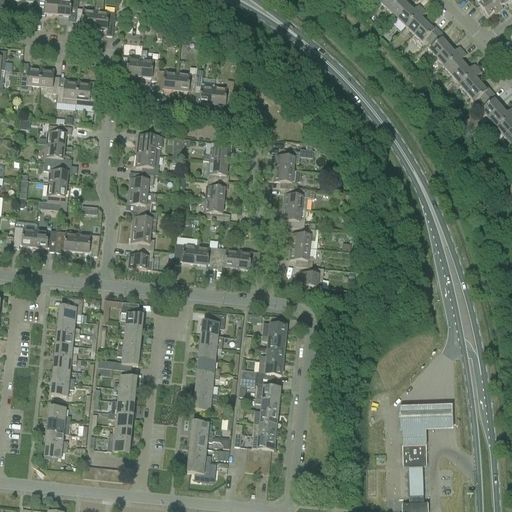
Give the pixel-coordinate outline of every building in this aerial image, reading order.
[(20,0),(0,0),(1,4),(0,14),(6,15),(8,2),(20,3),(20,0)] [(58,0),(39,0),(39,8),(38,8),(37,18),(44,19),(44,16),(57,17),(58,0)] [(77,11),(78,1),(67,0),(58,0),(57,17),(69,18),(69,21),(75,22),(77,11)] [(388,13),(400,0),(384,0),(380,5),(388,13)] [(397,21),(408,8),(404,4),(408,0),(400,0),(388,13),(397,21)] [(495,16),(499,13),(488,0),(484,0),(478,5),(487,18),(493,14),(495,16)] [(488,0),(499,13),(502,11),(501,8),(506,4),(502,0),(488,0)] [(94,31),(97,1),(96,1),(95,13),(77,11),(75,22),(74,34),(81,34),(81,29),(94,31)] [(112,39),(112,36),(115,15),(102,14),(103,2),(97,1),(94,31),(106,32),(105,38),(112,39)] [(405,28),(422,11),(418,7),(413,12),(408,8),(397,21),(405,28)] [(413,36),(425,24),(421,20),(426,14),(422,11),(405,28),(413,36)] [(429,28),(425,24),(413,36),(422,44),(425,41),(429,44),(440,34),(431,26),(429,28)] [(436,60),(449,49),(445,45),(448,43),(440,34),(429,44),(433,48),(429,51),(436,60)] [(444,69),(462,53),(459,49),(453,54),(451,52),(449,49),(436,60),(444,69)] [(451,78),(464,67),(460,62),(466,57),(462,53),(444,69),(451,78)] [(138,79),(140,61),(121,59),(119,80),(126,81),(126,78),(138,79)] [(159,73),(160,64),(140,61),(138,79),(151,80),(150,83),(157,84),(158,73),(159,73)] [(459,86),(477,71),(474,66),(468,71),(464,67),(451,78),(459,86)] [(39,89),(41,71),(28,70),(27,76),(21,76),(20,93),(31,94),(31,89),(39,89)] [(59,89),(59,80),(53,79),(54,73),(41,71),(39,89),(46,90),(46,95),(57,96),(58,89),(59,89)] [(466,95),(479,84),(475,79),(481,75),(477,71),(459,86),(466,95)] [(177,75),(159,73),(158,73),(157,84),(156,94),(162,95),(163,92),(175,93),(177,75)] [(196,80),(197,73),(196,73),(196,77),(177,75),(175,93),(187,94),(187,99),(193,100),(194,100),(196,80)] [(203,80),(203,74),(197,73),(196,80),(194,100),(193,100),(192,108),(199,109),(199,106),(212,107),(214,89),(202,87),(203,80)] [(75,107),(78,84),(65,83),(64,90),(59,89),(58,89),(57,96),(56,105),(75,107)] [(231,114),(234,84),(227,83),(226,90),(214,89),(212,107),(224,108),(224,113),(231,114)] [(94,109),(96,93),(90,92),(91,86),(78,84),(75,107),(94,109)] [(483,89),(479,84),(466,95),(474,104),(478,101),(481,105),(492,95),(485,87),(483,89)] [(488,121),(501,110),(498,106),(500,104),(492,95),(481,105),(485,109),(481,112),(488,121)] [(496,130),(511,116),(511,111),(511,110),(505,115),(501,110),(488,121),(496,130)] [(503,139),(511,131),(511,116),(496,130),(503,139)] [(71,137),(71,131),(48,128),(47,134),(46,134),(45,142),(38,141),(38,146),(45,147),(64,149),(65,137),(71,137)] [(511,131),(503,139),(511,148),(511,146),(511,131)] [(138,137),(136,157),(159,159),(160,151),(161,140),(138,137)] [(173,151),(172,160),(180,161),(181,152),(181,150),(182,142),(174,141),(173,149),(173,151)] [(203,157),(202,163),(208,164),(227,166),(228,154),(231,154),(232,147),(229,147),(211,145),(210,151),(209,151),(209,158),(203,157)] [(77,170),(77,169),(71,169),(71,162),(62,161),(64,149),(45,147),(44,161),(45,161),(44,166),(77,170)] [(276,158),(275,171),(294,173),(294,165),(298,166),(299,154),(293,154),(283,153),(282,159),(276,158)] [(157,178),(159,159),(136,157),(135,170),(141,170),(141,176),(157,178)] [(228,185),(228,179),(226,178),(227,166),(208,164),(207,178),(208,178),(207,183),(228,185)] [(76,176),(77,170),(44,166),(43,173),(48,174),(47,186),(66,188),(67,175),(76,176)] [(299,186),(301,184),(302,174),(294,173),(275,171),(273,184),(280,185),(279,191),(291,192),(297,193),(297,192),(297,185),(299,186)] [(157,178),(141,176),(137,175),(136,182),(130,181),(129,194),(147,196),(148,188),(152,189),(153,178),(157,178)] [(227,192),(228,185),(207,183),(206,189),(205,189),(204,202),(223,204),(224,191),(227,192)] [(66,188),(47,186),(46,199),(47,199),(46,205),(57,206),(60,206),(67,207),(67,200),(65,200),(66,188)] [(297,193),(291,192),(290,198),(284,197),(283,210),(305,212),(307,201),(314,202),(314,197),(322,197),(322,195),(297,192),(297,193)] [(156,197),(147,196),(129,194),(127,207),(134,208),(133,214),(140,215),(149,216),(149,215),(151,205),(155,205),(156,197)] [(17,205),(17,208),(19,211),(22,211),(25,209),(25,205),(23,203),(20,202),(17,205)] [(204,202),(203,215),(204,215),(203,221),(214,222),(224,223),(229,224),(230,217),(224,216),(221,216),(223,204),(204,202)] [(283,210),(281,223),(288,224),(287,230),(299,231),(309,232),(309,229),(308,229),(304,229),(305,212),(283,210)] [(149,216),(140,215),(140,220),(133,220),(132,233),(150,234),(155,235),(157,216),(149,215),(149,216)] [(179,219),(179,226),(190,227),(190,220),(179,219)] [(14,230),(13,241),(12,251),(19,251),(19,248),(34,250),(36,231),(23,230),(14,229),(14,230)] [(54,255),(57,234),(49,233),(36,231),(34,250),(49,251),(48,254),(54,255)] [(316,252),(318,233),(299,231),(298,237),(292,236),(291,249),(316,252)] [(153,254),(154,243),(149,242),(150,234),(132,233),(131,245),(137,246),(136,252),(153,254)] [(65,235),(57,234),(54,255),(61,256),(61,253),(76,254),(78,236),(65,234),(65,235)] [(97,259),(99,239),(91,238),(91,237),(78,236),(76,254),(91,256),(90,259),(97,259)] [(173,262),(173,267),(179,268),(179,265),(180,264),(182,264),(182,265),(194,267),(196,248),(197,242),(175,239),(175,247),(174,256),(173,262)] [(350,254),(351,247),(342,246),(341,253),(350,254)] [(196,248),(194,267),(207,268),(207,267),(209,267),(209,268),(209,271),(215,272),(217,251),(209,250),(209,249),(196,248)] [(291,249),(289,262),(296,263),(295,269),(307,270),(312,271),(312,270),(312,268),(313,260),(315,260),(316,252),(291,249)] [(217,251),(215,272),(221,272),(222,269),(222,268),(224,269),(224,270),(236,271),(238,252),(225,251),(225,252),(217,251)] [(129,257),(128,270),(146,272),(151,273),(152,265),(153,255),(153,254),(136,252),(136,258),(129,257)] [(238,252),(236,271),(249,272),(249,271),(251,271),(251,272),(251,276),(258,276),(260,255),(252,254),(238,252)] [(300,275),(299,288),(321,291),(323,281),(323,272),(323,271),(317,271),(312,270),(312,271),(307,270),(306,276),(300,275)] [(81,318),(82,303),(66,301),(65,310),(59,309),(58,322),(75,324),(75,317),(81,318)] [(121,311),(120,329),(141,331),(143,318),(137,318),(138,310),(138,307),(122,305),(121,311)] [(223,332),(225,318),(209,316),(208,325),(202,324),(201,337),(217,339),(218,332),(223,332)] [(260,326),(261,318),(247,317),(246,324),(260,326)] [(79,337),(79,332),(74,331),(75,324),(58,322),(57,335),(79,337)] [(285,341),(286,328),(263,326),(261,338),(285,341)] [(140,343),(141,331),(120,329),(119,334),(124,335),(123,342),(140,343)] [(78,343),(79,337),(57,335),(55,347),(72,349),(73,342),(78,343)] [(217,339),(201,337),(199,350),(221,352),(222,347),(223,339),(217,339)] [(283,353),(285,341),(261,338),(261,344),(268,344),(267,352),(283,353)] [(139,356),(140,343),(123,342),(122,349),(117,348),(117,354),(139,356)] [(76,362),(77,357),(72,356),(72,349),(55,347),(54,360),(76,362)] [(221,357),(221,352),(199,350),(198,362),(215,364),(215,357),(221,357)] [(282,366),(283,353),(267,352),(266,359),(260,358),(259,363),(282,366)] [(138,369),(139,356),(117,354),(116,359),(121,360),(121,365),(113,364),(113,365),(98,363),(97,371),(112,372),(130,374),(131,368),(138,369)] [(76,368),(76,362),(54,360),(53,372),(70,374),(70,367),(76,368)] [(219,377),(219,372),(214,371),(215,364),(198,362),(197,375),(219,377)] [(258,376),(274,378),(281,378),(282,366),(259,363),(258,376)] [(111,380),(112,372),(97,371),(96,378),(111,380)] [(74,387),(74,382),(69,381),(70,374),(53,372),(51,385),(74,387)] [(241,373),(240,380),(255,382),(255,375),(255,374),(245,373),(241,373)] [(218,382),(219,377),(197,375),(195,387),(212,389),(213,382),(218,382)] [(135,394),(136,381),(119,379),(118,387),(114,386),(113,391),(135,394)] [(240,380),(239,388),(254,390),(254,388),(255,382),(240,380)] [(73,393),(74,387),(51,385),(50,398),(67,399),(68,392),(73,393)] [(212,389),(195,387),(194,400),(216,402),(217,397),(217,389),(212,389)] [(256,395),(255,401),(278,403),(279,390),(273,390),(263,389),(262,396),(256,395)] [(134,406),(135,394),(113,391),(112,397),(117,397),(117,404),(134,406)] [(216,407),(216,402),(194,400),(193,413),(210,414),(210,407),(216,407)] [(277,416),(278,403),(255,401),(255,406),(261,407),(261,414),(277,416)] [(132,419),(134,406),(117,404),(116,412),(111,411),(110,416),(107,416),(132,419)] [(70,425),(70,420),(65,419),(66,411),(49,410),(48,422),(70,425)] [(401,413),(403,446),(403,447),(414,446),(422,446),(424,446),(424,445),(424,436),(454,435),(452,410),(401,413)] [(261,414),(254,413),(253,426),(276,428),(277,416),(261,414)] [(131,431),(132,419),(107,416),(107,421),(115,422),(114,429),(131,431)] [(68,438),(70,425),(48,422),(46,435),(63,437),(68,438)] [(191,433),(190,437),(207,439),(212,440),(213,434),(208,434),(208,426),(192,424),(191,433)] [(253,426),(252,438),(253,438),(274,440),(277,441),(278,433),(275,433),(276,428),(253,426)] [(130,444),(131,431),(114,429),(113,437),(108,436),(108,441),(130,444)] [(46,435),(45,447),(67,450),(68,444),(62,444),(63,437),(46,435)] [(190,442),(189,450),(206,452),(206,444),(212,445),(212,444),(220,445),(223,448),(222,451),(229,452),(229,449),(230,441),(212,440),(207,439),(190,437),(190,442)] [(253,438),(251,451),(257,452),(259,452),(271,453),(273,453),(274,448),(274,440),(253,438)] [(107,447),(107,454),(119,455),(129,457),(130,444),(108,441),(107,447)] [(425,447),(425,446),(424,445),(424,446),(422,446),(414,446),(403,447),(403,446),(402,446),(402,447),(401,447),(401,448),(402,448),(403,469),(402,469),(403,470),(404,470),(404,469),(408,469),(423,469),(425,469),(426,469),(426,468),(425,468),(425,458),(425,447)] [(67,455),(67,450),(45,447),(44,460),(60,462),(61,455),(67,455)] [(189,450),(188,462),(204,464),(210,465),(210,459),(205,459),(206,452),(189,450)] [(187,467),(186,475),(194,476),(197,476),(196,483),(201,483),(201,484),(208,484),(208,483),(208,482),(208,480),(209,470),(209,469),(210,466),(210,465),(204,464),(188,462),(187,467)] [(408,469),(409,499),(423,498),(423,469),(408,469)] [(423,506),(423,498),(409,499),(409,506),(402,506),(401,506),(401,507),(402,507),(401,511),(426,511),(427,511),(427,506),(427,505),(426,505),(426,506),(423,506)]
